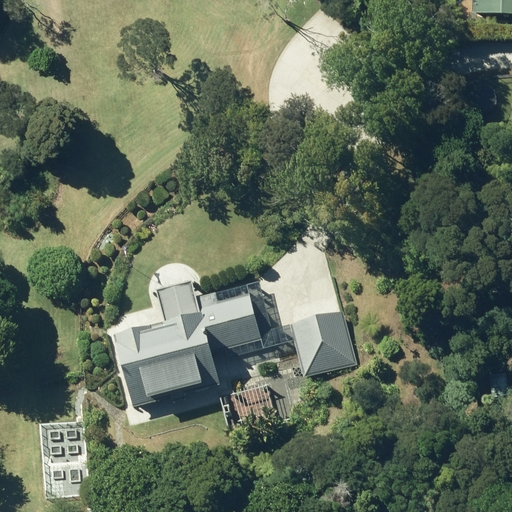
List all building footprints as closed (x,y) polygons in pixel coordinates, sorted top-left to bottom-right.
[(511,0),(476,0),(476,13),(511,13),(511,0)] [(119,336),(137,408),(155,403),(154,401),(204,388),(205,391),(225,386),(216,353),(266,340),(255,294),(221,304),(218,295),(201,300),(196,282),(160,291),(169,323),(119,336)] [(294,326),(307,378),(358,366),(346,314),(294,326)] [(290,385),(295,405),(315,400),(310,381),(290,385)] [(84,384),(40,386),(45,497),(89,496),(84,384)]
